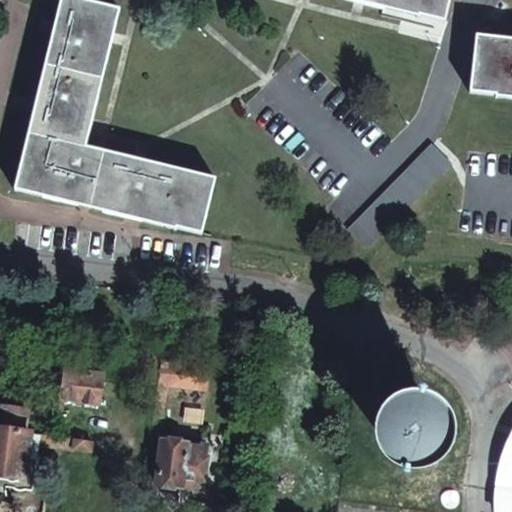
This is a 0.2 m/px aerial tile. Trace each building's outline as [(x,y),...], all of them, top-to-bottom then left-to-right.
[(174,227),(200,234),(213,181),(83,148),(117,12),(82,3),(82,0),(343,0),(416,18),(417,16),(443,22),(447,0),(60,0),(14,191),(173,231),(174,227)] [(511,43),(475,39),(469,93),(495,96),(494,99),(511,100),(511,43)] [(449,163),(429,145),(345,230),(365,249),(449,163)] [(162,354),(162,353),(126,346),(123,379),(135,381),(133,392),(156,396),(162,354)] [(156,396),(151,431),(159,433),(166,385),(206,390),(208,368),(176,364),(177,356),(162,354),(156,396)] [(104,376),(65,370),(60,398),(98,405),(104,376)] [(37,459),(38,447),(40,435),(24,433),(28,411),(0,406),(0,476),(24,480),(26,458),(37,459)] [(436,442),(437,437),(437,433),(436,428),(434,424),(431,420),(428,417),(424,414),(420,412),(415,411),(411,411),(406,412),(402,413),(398,416),(394,419),(391,423),(389,427),(388,431),(388,436),(388,441),(390,445),(392,449),(395,453),(399,456),(403,458),(407,459),(412,460),(416,460),(421,458),(425,456),(429,454),(432,450),(435,446),(436,442)] [(511,511),(511,429),(511,430),(502,452),(498,467),(492,500),(492,511),(511,511)] [(38,447),(53,449),(54,437),(40,435),(38,447)] [(54,437),(53,449),(89,453),(91,442),(54,437)] [(206,447),(161,441),(154,485),(178,488),(179,480),(201,483),(206,447)]
